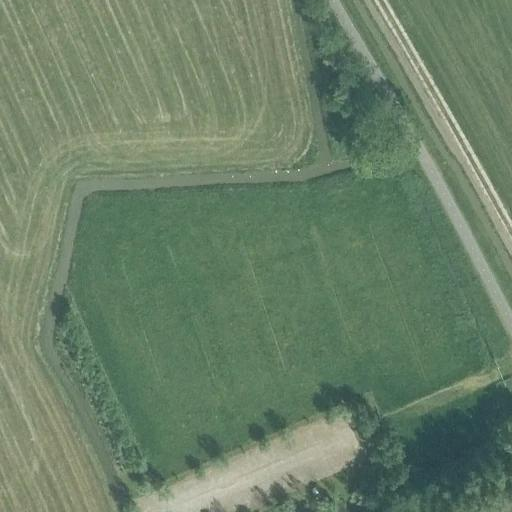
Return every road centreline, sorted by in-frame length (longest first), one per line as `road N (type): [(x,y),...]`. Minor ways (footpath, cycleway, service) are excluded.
road 1 (track): [(383,0),(511,233)]
road 2 (track): [(350,440),(511,367)]
